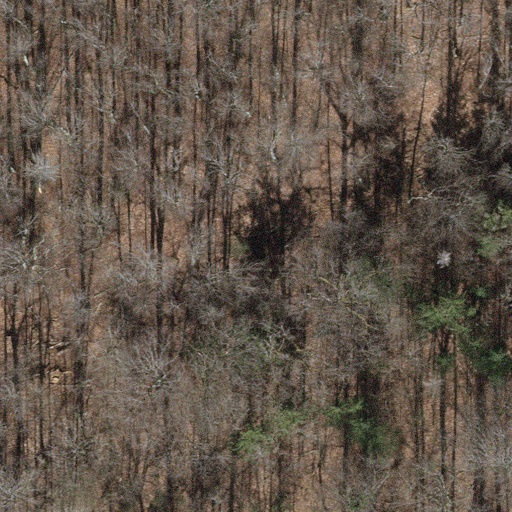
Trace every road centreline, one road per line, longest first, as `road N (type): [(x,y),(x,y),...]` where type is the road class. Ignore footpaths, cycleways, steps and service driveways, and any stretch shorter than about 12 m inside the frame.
road 1 (track): [(511,50),(159,240)]
road 2 (track): [(0,320),(159,240)]
